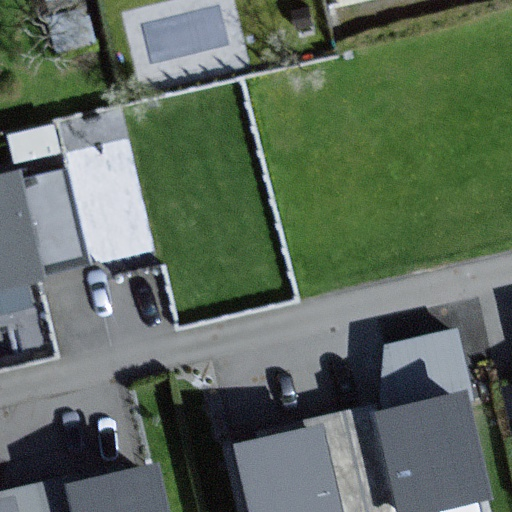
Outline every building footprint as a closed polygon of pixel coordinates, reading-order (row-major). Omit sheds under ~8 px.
[(0,172),(0,277),(96,256),(76,167),(43,174),(41,164),(0,172)] [(487,483),(464,389),(352,416),(375,510),(487,483)] [(257,511),(365,511),(375,510),(352,416),(240,444),(257,511)] [(171,511),(160,464),(48,491),(52,511),(171,511)] [(0,511),(52,511),(48,491),(0,503),(0,511)]
